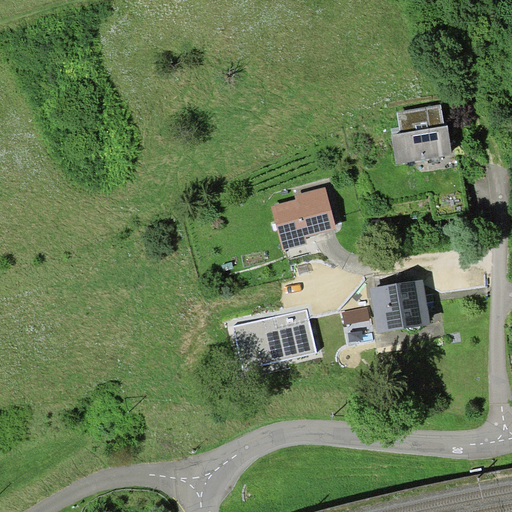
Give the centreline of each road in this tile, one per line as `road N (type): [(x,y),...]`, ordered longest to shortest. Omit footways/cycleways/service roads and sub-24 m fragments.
road 1 (residential): [(506,439),(498,371),(500,184),(484,84)]
road 2 (residential): [(198,484),(253,445),(313,429),(418,441),(506,439)]
road 3 (residential): [(41,511),(122,476),(198,484)]
